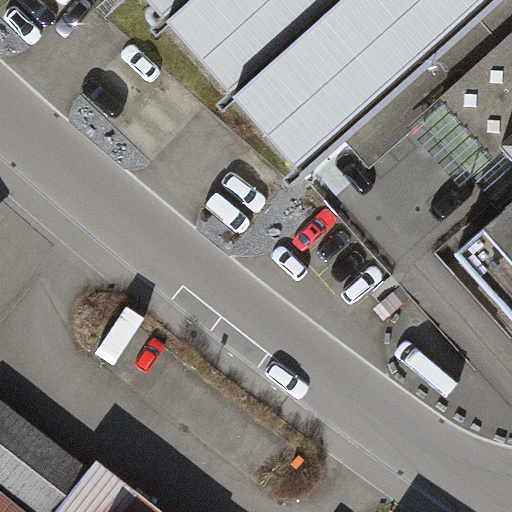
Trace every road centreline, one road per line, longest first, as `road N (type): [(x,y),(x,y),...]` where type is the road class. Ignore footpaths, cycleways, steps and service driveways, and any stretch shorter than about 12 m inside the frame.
road 1 (residential): [(0,107),(173,258),(511,504)]
road 2 (unknown): [(7,346),(67,412),(190,511)]
road 3 (unknown): [(52,153),(4,287),(7,346)]
